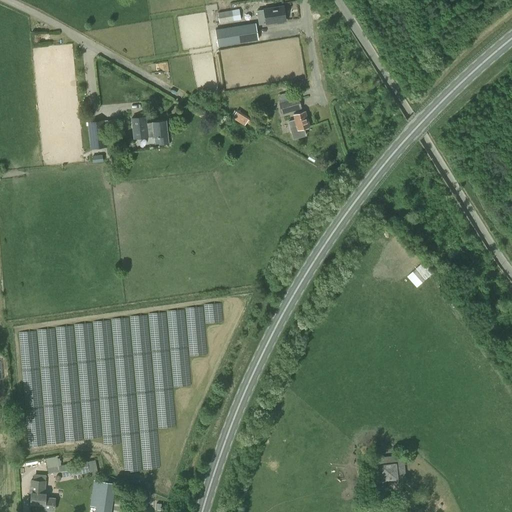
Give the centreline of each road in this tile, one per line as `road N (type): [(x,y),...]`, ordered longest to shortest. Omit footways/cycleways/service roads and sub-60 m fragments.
road 1 (primary): [(202,511),(260,359),(361,192),(445,95),(511,37)]
road 2 (unclassified): [(338,0),(511,275)]
road 3 (residential): [(181,95),(7,0)]
